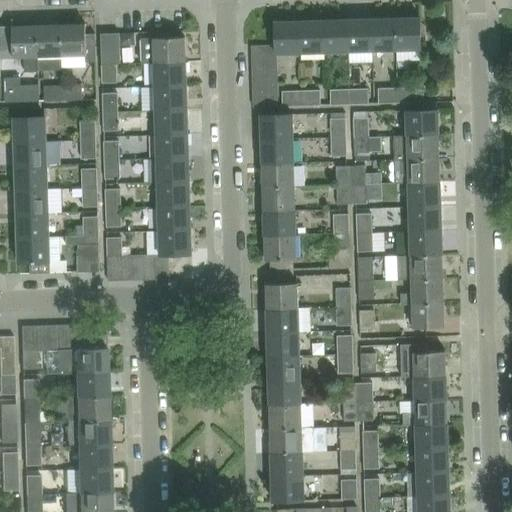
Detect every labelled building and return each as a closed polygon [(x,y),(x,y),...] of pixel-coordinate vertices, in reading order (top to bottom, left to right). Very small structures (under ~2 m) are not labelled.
[(420,17),(396,18),(397,48),(421,48),(420,17)] [(38,24),(29,25),(29,19),(14,19),(14,18),(13,18),(14,56),(25,56),(25,72),(39,71),(39,70),(38,24)] [(373,49),(372,18),(348,19),(349,50),(373,49)] [(397,48),(396,18),(372,18),(373,49),(397,48)] [(349,50),(348,19),(324,20),(325,51),(349,50)] [(325,51),(324,20),(299,21),(301,52),(325,51)] [(301,52),(299,21),(275,22),(276,44),(276,53),(278,53),(301,52)] [(96,61),(95,32),(86,33),(85,23),(61,24),(62,55),(85,54),(85,61),(96,61)] [(62,55),(61,24),(38,24),(39,70),(62,69),(62,67),(62,55)] [(121,63),(121,33),(102,33),(103,64),(117,63),(121,63)] [(186,61),(185,37),(141,38),(142,63),(155,62),(186,61)] [(276,53),(276,44),(252,45),(253,57),(278,56),(278,53),(276,53)] [(278,68),(278,56),(253,57),(253,69),(278,68)] [(187,85),(186,61),(155,62),(155,86),(187,85)] [(118,82),(117,63),(103,64),(103,82),(118,82)] [(279,80),(278,68),(253,69),(253,81),(279,80)] [(21,87),(21,78),(6,78),(7,102),(21,101),(40,100),(39,86),(21,87)] [(279,92),(279,80),(253,81),(254,93),(279,92)] [(82,84),(62,85),(63,100),(83,99),(82,84)] [(63,100),(62,85),(45,85),(45,100),(63,100)] [(187,109),(187,85),(155,86),(156,110),(187,109)] [(398,102),(398,88),(379,88),(379,103),(398,102)] [(417,88),(398,88),(398,102),(417,102),(417,88)] [(351,104),(350,89),(331,90),(332,104),(351,104)] [(369,89),(350,89),(351,104),(370,103),(369,89)] [(321,90),(302,91),(302,105),(321,104),(321,90)] [(302,105),(302,91),(283,91),(283,105),(302,105)] [(280,105),(279,92),(254,93),(254,106),(280,105)] [(119,111),(118,93),(104,93),(104,112),(119,111)] [(188,133),(187,109),(156,110),(157,134),(188,133)] [(439,109),(408,109),(408,134),(439,133),(439,109)] [(119,130),(119,111),(104,112),(105,130),(119,130)] [(293,138),(292,114),(262,115),(262,139),(293,138)] [(47,140),(47,116),(15,117),(16,141),(47,140)] [(354,118),(355,136),(371,135),(370,117),(354,118)] [(332,119),(332,137),(347,136),(346,118),(332,119)] [(97,139),(97,120),(82,120),(82,139),(97,139)] [(189,157),(188,133),(157,134),(158,158),(189,157)] [(440,157),(439,133),(408,134),(394,135),(395,159),(397,159),(409,159),(440,157)] [(372,155),(371,135),(355,136),(356,155),(372,155)] [(347,155),(347,136),(332,137),(333,155),(347,155)] [(294,162),(293,138),(262,139),(263,163),(294,162)] [(98,158),(97,139),(82,139),(83,158),(98,158)] [(48,164),(47,140),(16,141),(17,165),(48,164)] [(105,141),(106,160),(120,159),(119,140),(105,141)] [(190,181),(189,157),(158,158),(158,183),(190,181)] [(441,181),(440,157),(409,159),(410,182),(441,181)] [(121,178),(120,159),(106,160),(107,178),(121,178)] [(295,186),(294,162),(263,163),(264,188),(295,186)] [(49,188),(48,164),(17,165),(18,189),(49,188)] [(367,165),(352,166),(352,184),(367,184),(367,165)] [(352,184),(352,166),(337,166),(338,185),(352,184)] [(98,186),(98,168),(83,169),(82,169),(83,187),(98,186)] [(191,206),(190,181),(158,183),(159,207),(191,206)] [(442,206),(441,181),(410,182),(410,207),(442,206)] [(353,203),(352,184),(338,185),(339,204),(353,203)] [(368,203),(367,184),(352,184),(353,203),(368,203)] [(99,205),(98,186),(83,187),(84,206),(99,205)] [(296,210),(295,186),(264,188),(265,212),(296,210)] [(50,212),(49,200),(49,188),(18,189),(18,213),(50,212)] [(107,189),(107,208),(121,207),(120,188),(107,189)] [(191,230),(191,206),(159,207),(160,231),(191,230)] [(442,230),(442,206),(410,207),(411,231),(442,230)] [(122,226),(121,207),(107,208),(108,226),(122,226)] [(297,235),(296,210),(265,212),(266,236),(297,235)] [(50,237),(50,212),(18,213),(19,238),(50,237)] [(334,214),(335,233),(350,233),(349,213),(334,214)] [(372,213),(357,214),(358,232),(373,232),(372,213)] [(100,235),(99,216),(84,216),(84,236),(100,235)] [(192,254),(191,230),(160,231),(161,254),(169,253),(170,255),(192,254)] [(443,254),(442,230),(411,231),(412,254),(412,255),(443,254)] [(373,232),(358,232),(358,251),(373,250),(373,232)] [(351,266),(350,233),(335,233),(336,252),(329,252),(330,267),(351,266)] [(101,251),(100,235),(84,236),(77,236),(67,236),(67,244),(78,244),(78,252),(79,272),(94,272),(94,264),(101,264),(101,251)] [(297,257),(297,235),(266,236),(266,258),(297,257)] [(67,260),(51,260),(51,252),(50,237),(19,238),(20,262),(30,261),(31,273),(52,272),(67,272),(67,260)] [(122,237),(107,238),(108,256),(121,255),(123,255),(122,237)] [(170,279),(170,255),(169,253),(161,254),(157,254),(158,279),(170,279)] [(146,279),(145,254),(133,255),(134,280),(146,279)] [(158,279),(157,254),(145,254),(146,279),(158,279)] [(444,278),(443,254),(412,255),(412,254),(398,255),(399,279),(412,278),(444,278)] [(122,280),(121,255),(108,256),(109,281),(122,280)] [(134,280),(133,255),(123,255),(121,255),(122,280),(134,280)] [(359,261),(359,281),(374,280),(374,261),(359,261)] [(444,302),(444,278),(412,278),(413,292),(401,293),(401,303),(413,303),(444,302)] [(375,299),(374,280),(359,281),(360,299),(375,299)] [(299,307),(298,282),(267,283),(268,308),(299,307)] [(337,288),(337,305),(352,304),(351,287),(337,288)] [(445,328),(444,302),(413,303),(414,329),(445,328)] [(352,325),(352,304),(337,305),(338,325),(352,325)] [(300,331),(299,307),(268,308),(269,332),(300,331)] [(360,310),(361,329),(377,328),(376,309),(360,310)] [(60,349),(59,325),(47,326),(48,349),(59,349),(60,349)] [(72,349),(71,325),(59,325),(60,349),(72,349)] [(84,348),(84,336),(83,325),(71,325),(72,349),(76,349),(76,348),(84,348)] [(35,349),(35,326),(23,326),(23,349),(35,349)] [(48,349),(47,326),(35,326),(35,349),(38,349),(38,350),(48,349)] [(301,355),(300,331),(269,332),(270,356),(301,355)] [(338,335),(338,354),(354,354),(354,335),(338,335)] [(16,374),(15,336),(0,336),(0,348),(1,374),(16,374)] [(428,344),(401,344),(402,376),(416,376),(447,375),(446,352),(429,352),(428,344)] [(108,372),(107,347),(84,348),(76,348),(76,349),(72,349),(60,349),(59,349),(59,373),(77,373),(108,372)] [(39,367),(38,350),(38,349),(35,349),(23,349),(24,368),(39,367)] [(361,353),(362,372),(378,372),(377,352),(361,353)] [(355,372),(354,354),(338,354),(339,373),(355,372)] [(302,379),(301,355),(270,356),(271,380),(302,379)] [(108,396),(108,372),(77,373),(78,397),(108,396)] [(16,374),(1,374),(1,393),(17,393),(16,374)] [(447,399),(447,375),(416,376),(417,400),(447,399)] [(39,378),(24,379),(24,398),(40,398),(39,378)] [(303,404),(302,379),(271,380),(271,405),(303,404)] [(374,402),(374,382),(358,383),(359,402),(374,402)] [(359,402),(358,383),(343,383),(344,403),(359,402)] [(109,419),(108,396),(78,397),(68,397),(68,421),(78,420),(109,419)] [(40,416),(40,398),(24,398),(25,417),(40,416)] [(448,423),(447,399),(417,400),(417,412),(404,413),(404,425),(417,425),(448,423)] [(360,421),(359,402),(344,403),(345,421),(360,421)] [(375,420),(374,402),(359,402),(360,421),(375,420)] [(16,403),(1,404),(2,423),(17,422),(16,403)] [(303,427),(303,404),(271,405),(272,429),(303,428),(303,427)] [(110,443),(109,419),(78,420),(68,421),(69,444),(79,444),(110,443)] [(41,446),(41,430),(50,430),(50,421),(40,421),(25,422),(25,427),(26,446),(41,446)] [(17,442),(17,422),(2,423),(2,442),(17,442)] [(449,448),(448,423),(417,425),(418,449),(449,448)] [(314,427),(303,427),(303,428),(272,429),(273,453),(304,452),(304,451),(315,450),(314,427)] [(364,430),(365,449),(380,449),(379,430),(364,430)] [(341,431),(341,451),(356,451),(356,431),(341,431)] [(111,467),(110,443),(79,444),(80,468),(111,467)] [(41,465),(41,446),(26,446),(26,465),(41,465)] [(450,472),(449,448),(418,449),(419,473),(450,472)] [(380,468),(380,449),(365,449),(365,468),(380,468)] [(357,469),(356,451),(341,451),(342,469),(357,469)] [(18,452),(2,452),(3,471),(18,471),(18,452)] [(305,477),(304,452),(273,453),(274,478),(305,477)] [(111,491),(111,467),(80,468),(81,492),(111,491)] [(19,490),(18,471),(3,471),(3,490),(19,490)] [(451,496),(450,472),(419,473),(420,497),(451,496)] [(42,475),(27,475),(27,494),(42,494),(42,475)] [(306,501),(305,477),(274,478),(275,502),(306,501)] [(365,479),(366,498),(381,497),(380,478),(365,479)] [(358,497),(357,479),(342,480),(343,498),(358,497)] [(111,511),(111,491),(81,492),(67,493),(67,511),(111,511)] [(42,511),(42,494),(27,494),(27,511),(42,511)] [(451,511),(451,496),(420,497),(420,511),(451,511)] [(381,511),(381,497),(366,498),(366,511),(381,511)]
